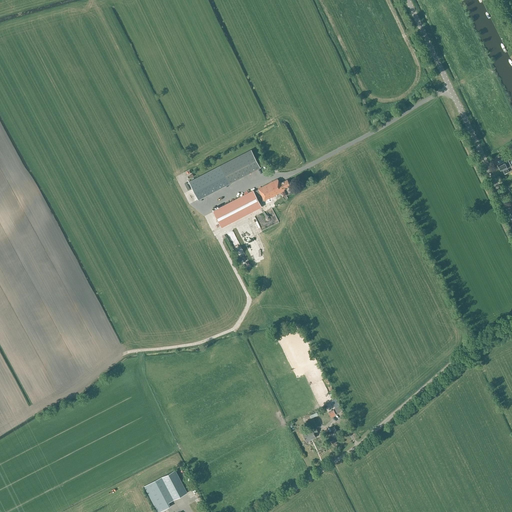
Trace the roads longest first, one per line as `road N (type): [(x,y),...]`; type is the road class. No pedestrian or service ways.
road 1 (unclassified): [(263,511),(360,446),(476,344),(511,325)]
road 2 (tertiary): [(511,214),(409,0)]
